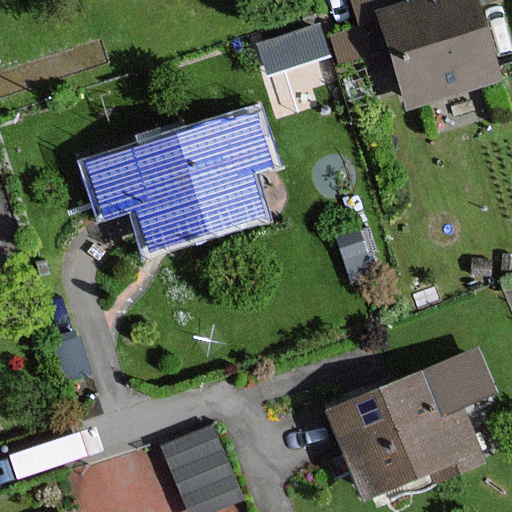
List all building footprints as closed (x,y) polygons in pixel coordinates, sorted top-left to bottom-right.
[(433,0),(382,16),(412,110),(509,78),(484,0),(433,0)] [(305,55),(329,47),(319,14),(258,34),(281,103),(317,92),(305,55)] [(254,114),(92,164),(107,211),(142,200),(156,245),(262,212),(249,170),(270,164),(254,114)] [(482,351),(342,411),(379,498),(435,474),(440,484),(490,462),(467,410),(501,395),(482,351)] [(212,430),(168,448),(194,511),(199,511),(239,496),(212,430)]
